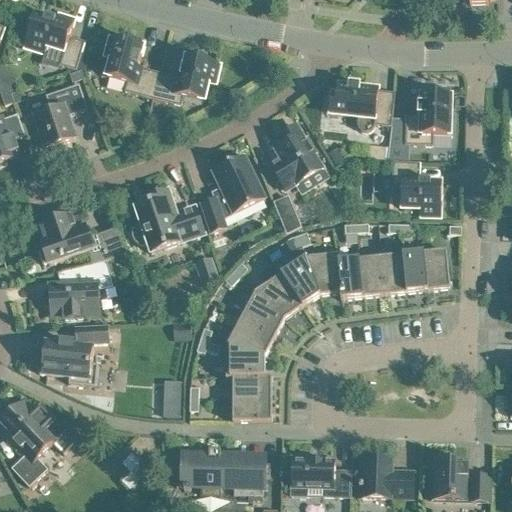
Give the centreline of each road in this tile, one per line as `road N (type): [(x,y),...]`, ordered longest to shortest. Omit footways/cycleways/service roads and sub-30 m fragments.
road 1 (residential): [(364,50),(330,62),(211,141),(0,221)]
road 2 (residential): [(464,430),(342,428),(325,414),(325,378),(349,358),(467,345)]
road 3 (residential): [(479,54),(467,345)]
road 4 (residential): [(124,0),(364,50)]
